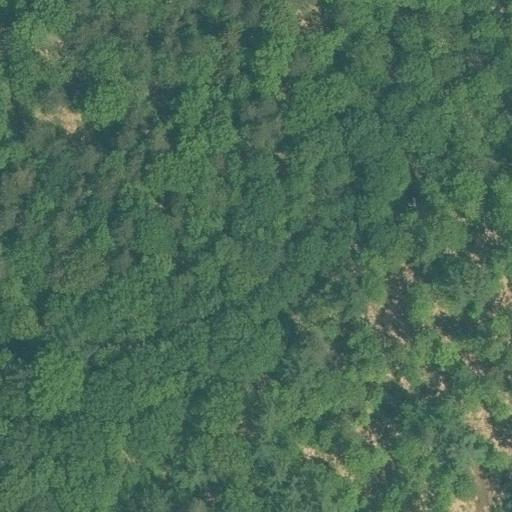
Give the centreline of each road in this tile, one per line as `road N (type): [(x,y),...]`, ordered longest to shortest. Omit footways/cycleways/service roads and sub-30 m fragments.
road 1 (track): [(490,0),(278,163),(115,334)]
road 2 (track): [(0,84),(1,112),(42,198),(126,322)]
road 3 (track): [(115,334),(0,462)]
